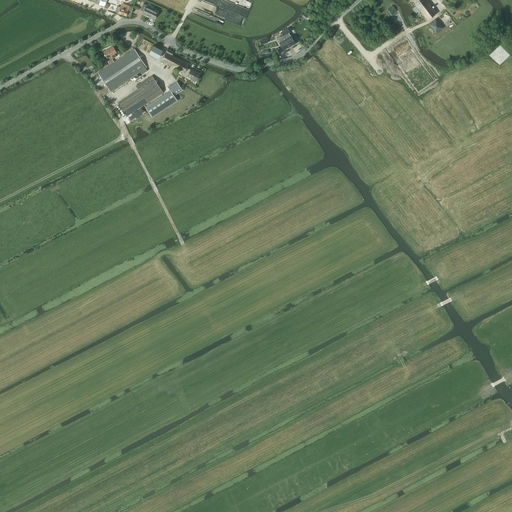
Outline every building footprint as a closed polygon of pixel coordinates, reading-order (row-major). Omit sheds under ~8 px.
[(411,0),(416,6),(412,9),(416,13),(420,10),(427,20),(436,13),(426,0),(411,0)] [(122,4),(118,13),(126,16),(127,16),(130,17),(133,7),(129,6),(122,4)] [(154,19),(157,12),(146,7),(147,6),(143,4),(140,10),(144,12),(143,14),(154,19)] [(436,33),(443,28),(435,19),(429,24),(436,33)] [(288,28),(281,32),(283,36),(289,47),(295,44),(291,36),(290,36),(288,33),(290,32),(288,28)] [(407,34),(389,44),(405,75),(423,65),(407,34)] [(283,36),(277,39),(279,42),(279,43),(283,50),(289,47),(283,36)] [(158,59),(162,50),(157,48),(153,46),(149,54),(158,59)] [(116,57),(114,54),(116,52),(113,47),(104,52),(107,58),(111,55),(113,58),(116,57)] [(109,65),(98,72),(101,77),(109,91),(110,92),(139,72),(141,75),(147,71),(145,68),(146,67),(134,49),(109,65)] [(183,62),(172,56),(173,53),(174,52),(168,49),(167,50),(161,60),(184,73),(185,72),(189,74),(188,76),(191,78),(190,80),(195,82),(196,81),(199,74),(191,70),(187,68),(189,64),(183,61),(183,62)] [(126,116),(132,113),(163,92),(152,76),(136,86),(138,90),(118,103),(126,116)] [(174,96),(182,90),(180,87),(174,90),(171,86),(168,88),(170,91),(164,95),(145,107),(152,117),(177,101),(174,96)]
